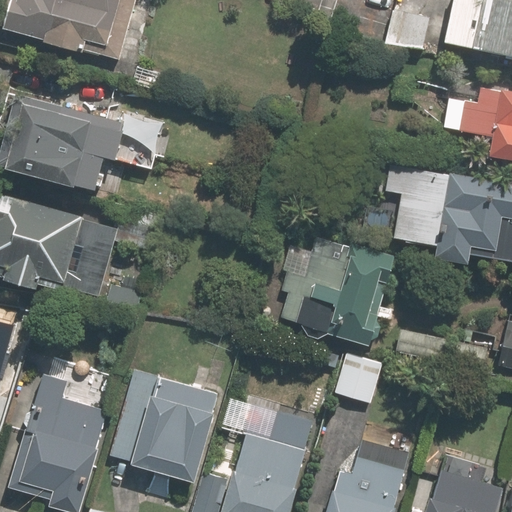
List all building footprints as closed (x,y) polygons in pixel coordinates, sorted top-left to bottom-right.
[(11,0),(3,30),(116,61),(132,0),(11,0)] [(511,1),(502,0),(439,0),(430,50),(511,66),(511,1)] [(427,18),(384,11),(379,47),(421,53),(427,18)] [(511,172),(511,96),(470,90),(467,106),(453,104),(448,138),(481,143),(477,167),(511,172)] [(106,130),(10,103),(0,141),(0,178),(86,202),(106,130)] [(511,188),(510,189),(510,183),(385,169),(382,196),(393,197),(388,246),(426,250),(424,268),(459,272),(461,261),(511,266),(511,188)] [(0,288),(27,296),(31,283),(51,288),(69,221),(0,201),(0,288)] [(167,220),(121,209),(115,233),(161,244),(167,220)] [(359,354),(386,325),(392,310),(380,305),(397,260),(313,227),(277,322),(359,354)] [(511,288),(509,288),(507,319),(500,319),(498,355),(511,355),(511,288)] [(447,343),(395,333),(394,340),(381,338),(378,352),(447,365),(449,353),(445,352),(447,343)] [(354,368),(340,363),(331,395),(367,406),(380,364),(357,358),(354,368)] [(39,511),(73,511),(116,378),(56,359),(51,374),(39,370),(1,492),(41,505),(39,511)] [(162,374),(135,367),(111,451),(137,459),(138,456),(200,474),(220,405),(217,405),(222,387),(163,370),(162,374)] [(200,474),(189,511),(286,511),(310,425),(279,417),(284,402),(248,392),(244,408),(224,402),(217,429),(242,436),(230,482),(200,474)] [(331,474),(320,511),(390,511),(401,473),(341,457),(337,475),(331,474)] [(494,511),(501,490),(435,472),(426,505),(419,503),(416,511),(494,511)] [(511,511),(511,477),(503,476),(499,511),(511,511)] [(117,511),(120,504),(93,496),(88,511),(117,511)]
